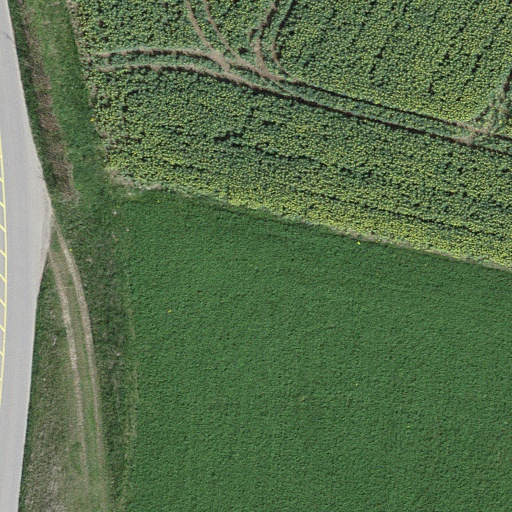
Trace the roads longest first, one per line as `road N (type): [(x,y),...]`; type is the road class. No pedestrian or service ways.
road 1 (track): [(16,166),(511,257)]
road 2 (unclassified): [(0,511),(19,300),(16,166),(0,77)]
